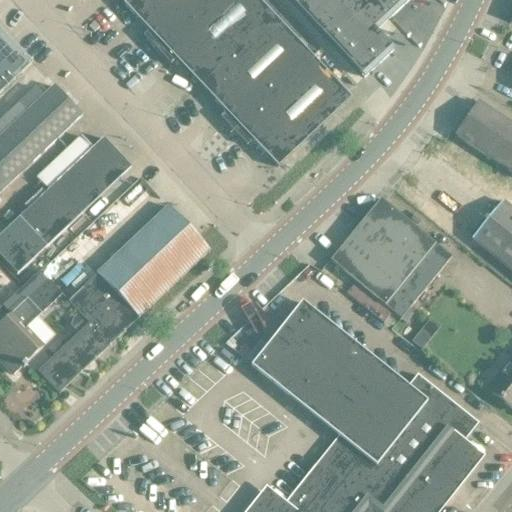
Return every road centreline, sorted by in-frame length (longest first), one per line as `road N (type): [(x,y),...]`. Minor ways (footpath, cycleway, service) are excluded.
road 1 (unclassified): [(276,251),(28,0)]
road 2 (unclassified): [(25,479),(276,251)]
road 3 (unclassified): [(276,251),(406,119),(459,43),(477,0)]
